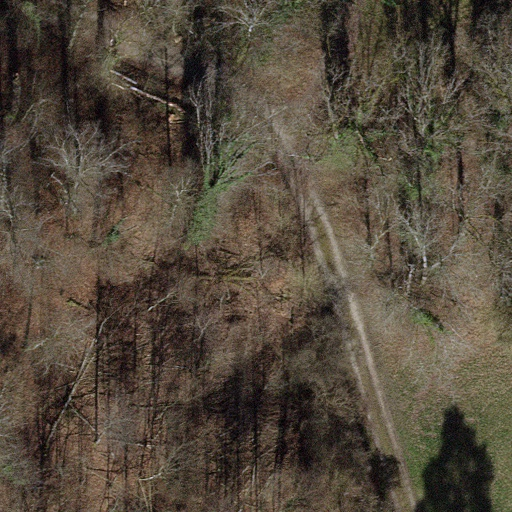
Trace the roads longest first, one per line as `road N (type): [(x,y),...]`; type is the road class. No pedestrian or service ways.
road 1 (track): [(414,511),(292,141)]
road 2 (track): [(38,0),(162,44),(292,141)]
road 3 (track): [(292,141),(333,0)]
